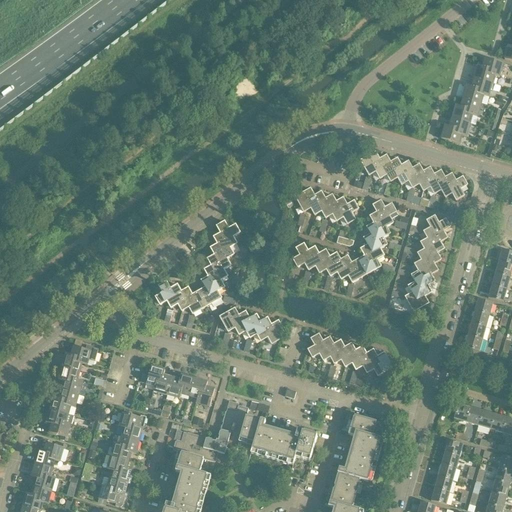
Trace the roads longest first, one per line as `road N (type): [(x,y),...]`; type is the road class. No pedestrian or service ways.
road 1 (residential): [(419,418),(490,171)]
road 2 (tertiary): [(100,298),(278,156)]
road 3 (residential): [(342,398),(139,336)]
road 4 (residential): [(269,511),(292,498),(312,503),(342,398)]
road 5 (motorway): [(0,91),(125,0)]
road 6 (tertiary): [(346,131),(363,87),(443,24)]
road 7 (tertiary): [(0,380),(100,298)]
road 8 (residential): [(0,511),(23,431),(0,402)]
